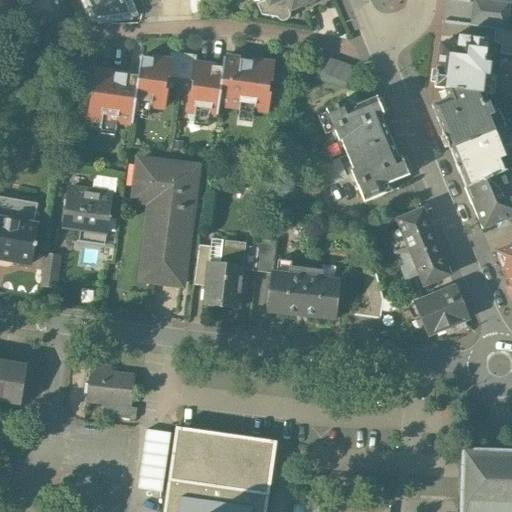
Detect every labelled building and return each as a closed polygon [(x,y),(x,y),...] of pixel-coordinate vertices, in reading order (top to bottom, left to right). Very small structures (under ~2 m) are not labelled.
[(86,0),(92,15),(126,12),(121,0),(86,0)] [(127,0),(127,19),(157,19),(157,0),(127,0)] [(263,0),(267,6),(277,1),(280,7),(285,4),(288,10),(311,0),(263,0)] [(505,4),(470,2),(470,0),(467,0),(450,0),(449,35),(466,36),(466,26),(504,28),(505,4)] [(458,47),(441,45),(439,68),(436,68),(434,87),(477,93),(493,95),(496,76),(489,75),(490,63),(489,63),(492,43),(486,42),(486,40),(467,38),(467,39),(466,48),(458,47)] [(467,39),(459,38),(458,47),(466,48),(467,39)] [(327,54),(316,76),(337,86),(348,65),(327,54)] [(137,77),(95,71),(93,88),(91,102),(91,103),(89,119),(131,125),(134,105),(161,109),(164,92),(165,89),(166,77),(168,61),(151,59),(140,58),(138,70),(137,70),(137,77)] [(221,68),(194,65),(192,81),(191,81),(190,92),(189,96),(190,96),(188,112),(216,116),(218,106),(264,112),(267,95),(269,81),(271,64),(222,58),(221,68)] [(194,65),(168,61),(166,77),(165,89),(190,92),(191,81),(192,81),(194,65)] [(477,93),(445,88),(449,99),(432,106),(444,133),(442,134),(449,150),(450,149),(504,127),(497,112),(492,114),(488,104),(487,105),(485,100),(481,101),(477,93)] [(375,98),(349,109),(346,101),(325,110),(338,141),(340,141),(346,155),(389,138),(380,117),(383,116),(375,98)] [(264,112),(218,106),(216,116),(188,112),(183,146),(272,158),(278,114),(264,112)] [(504,127),(450,149),(456,164),(455,165),(459,175),(461,175),(467,189),(502,173),(499,166),(505,164),(499,150),(511,145),(504,127)] [(389,138),(346,155),(352,171),(350,171),(352,176),(363,203),(384,194),(381,187),(408,176),(400,157),(397,159),(389,138)] [(352,171),(346,155),(338,159),(346,178),(352,176),(350,171),(352,171)] [(338,159),(308,171),(316,191),(346,178),(338,159)] [(196,168),(138,161),(134,189),(163,193),(151,283),(181,287),(196,168)] [(511,168),(502,173),(467,189),(464,190),(483,232),(511,218),(511,168)] [(110,195),(67,188),(62,229),(80,231),(81,224),(106,227),(110,195)] [(35,206),(0,199),(0,259),(30,265),(33,247),(35,248),(35,244),(34,244),(37,226),(33,225),(37,205),(35,204),(35,206)] [(422,210),(396,221),(406,245),(392,251),(398,264),(413,258),(412,256),(437,246),(422,210)] [(270,242),(259,241),(258,249),(255,272),(266,274),(270,242)] [(225,243),(222,265),(210,263),(208,263),(206,279),(204,305),(238,309),(243,271),(245,248),(246,245),(225,243)] [(511,245),(495,252),(497,256),(496,256),(501,268),(501,267),(510,287),(511,286),(511,245)] [(212,248),(199,246),(194,278),(206,279),(208,263),(210,263),(212,248)] [(437,246),(412,256),(413,258),(398,264),(405,281),(419,275),(423,287),(449,276),(437,246)] [(258,249),(245,248),(243,271),(255,272),(258,249)] [(59,257),(45,255),(41,287),(54,289),(59,257)] [(382,301),(372,264),(363,264),(363,300),(382,301)] [(288,275),(271,273),(266,314),(299,317),(305,270),(289,268),(288,275)] [(321,272),(305,270),(299,317),(333,321),(338,281),(321,279),(321,272)] [(450,289),(418,302),(430,331),(441,327),(445,336),(450,334),(450,335),(460,330),(456,320),(462,318),(450,289)] [(0,360),(0,403),(18,407),(23,364),(0,360)] [(112,369),(89,366),(86,384),(84,384),(83,393),(85,394),(84,403),(113,406),(130,408),(134,377),(111,375),(112,369)] [(130,408),(113,406),(112,418),(135,421),(136,409),(130,408)] [(273,444),(174,429),(167,480),(266,494),(273,444)] [(511,511),(511,453),(460,452),(458,511),(511,511)] [(263,511),(266,494),(167,480),(162,511),(263,511)] [(392,511),(392,505),(341,503),(340,511),(392,511)]
